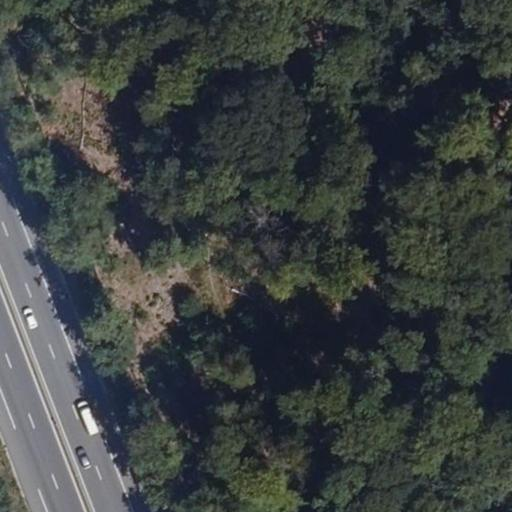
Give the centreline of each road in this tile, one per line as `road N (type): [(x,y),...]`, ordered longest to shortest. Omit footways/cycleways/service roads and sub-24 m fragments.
road 1 (unknown): [(237,511),(13,28)]
road 2 (motorway): [(114,511),(0,217)]
road 3 (unknown): [(252,0),(13,28)]
road 4 (motorway): [(0,341),(66,511)]
